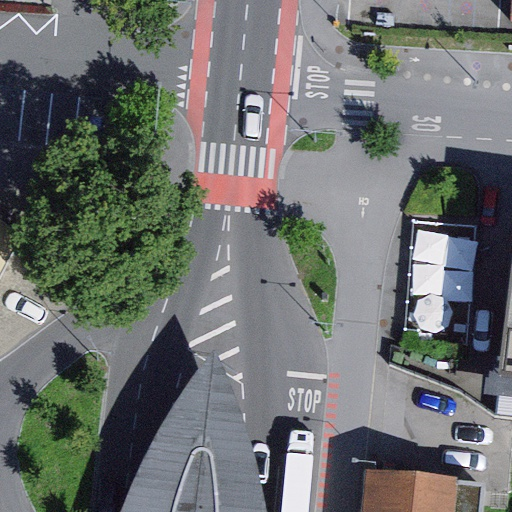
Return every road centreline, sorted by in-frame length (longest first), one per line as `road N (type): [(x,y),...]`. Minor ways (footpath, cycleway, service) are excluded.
road 1 (residential): [(511,119),(291,99),(239,80)]
road 2 (primary): [(224,256),(164,396),(148,511)]
road 3 (primary): [(258,511),(265,417),(224,256)]
road 4 (residential): [(0,47),(239,80)]
road 5 (primary): [(239,80),(224,256)]
